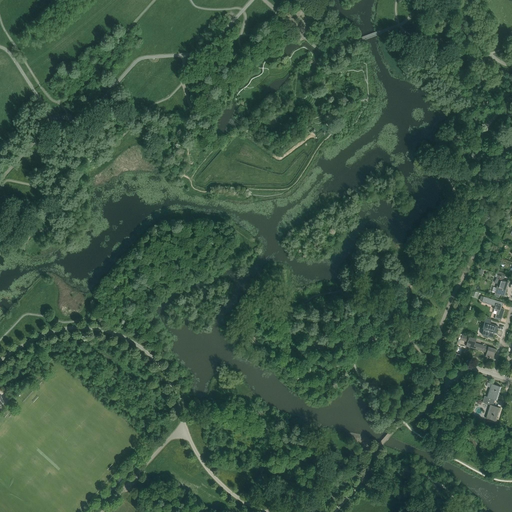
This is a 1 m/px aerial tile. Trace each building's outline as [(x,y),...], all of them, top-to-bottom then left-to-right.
[(310,19),(303,13),(301,16),(307,22),(310,19)] [(493,287),(492,292),(504,295),(505,296),(508,287),(509,282),(508,282),(503,280),(505,276),(496,273),(495,277),(497,277),(497,278),(496,278),(495,283),(498,284),(496,288),(493,287)] [(501,321),(504,309),(501,308),(501,306),(502,306),(502,304),(503,304),(503,303),(481,296),(480,300),(482,301),(482,302),(495,306),(494,309),(497,311),(495,319),(501,321)] [(496,333),(498,326),(490,324),(491,320),(485,318),(482,328),(489,331),(487,336),(492,338),(494,332),(496,333)] [(477,349),(478,344),(475,343),(476,339),(460,334),(458,339),(467,342),(466,346),(477,349)] [(493,359),(496,349),(478,344),(477,349),(486,352),(485,356),(493,359)] [(497,400),(501,387),(487,382),(486,386),(490,387),(487,397),(484,396),(483,399),(494,403),(495,399),(497,400)] [(496,421),(499,412),(500,408),(499,407),(493,405),(494,403),(483,399),(482,402),(490,405),(486,418),(495,421),(496,421)]
